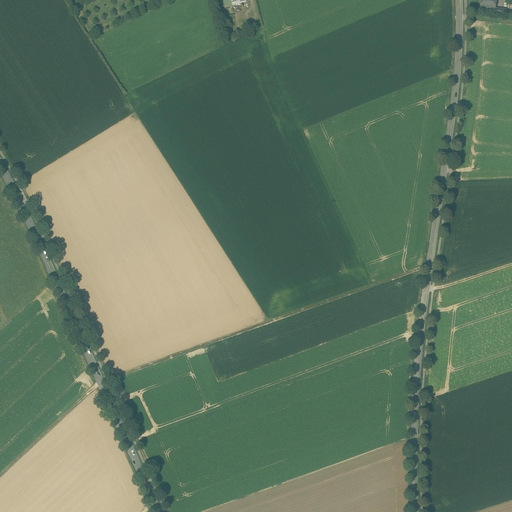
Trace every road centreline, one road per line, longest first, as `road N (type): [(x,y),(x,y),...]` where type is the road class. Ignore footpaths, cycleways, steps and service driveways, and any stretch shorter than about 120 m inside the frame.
road 1 (secondary): [(459,0),(456,87),(416,383),(415,511)]
road 2 (secondary): [(158,511),(0,167)]
road 3 (track): [(430,269),(417,267),(100,382)]
